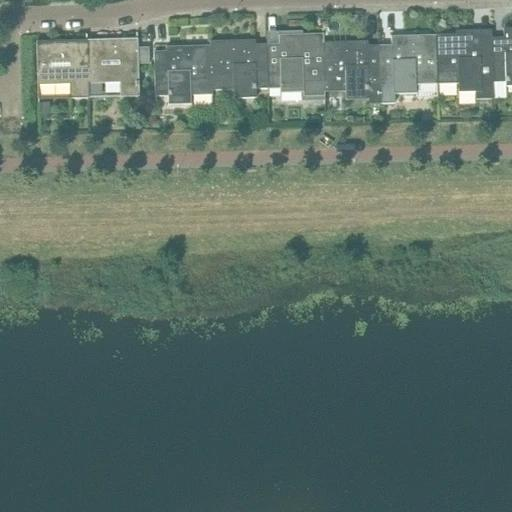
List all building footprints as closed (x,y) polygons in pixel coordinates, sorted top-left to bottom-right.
[(503,38),(491,38),(492,83),(504,82),(505,87),(511,86),(511,28),(503,29),(503,38)] [(278,44),(266,44),(267,89),(279,89),(279,94),(302,93),(302,99),(323,99),(323,92),(324,92),(322,34),(277,35),(278,44)] [(323,34),(322,34),(324,92),(345,92),(345,100),(368,100),(368,105),(380,104),(380,90),(379,46),(367,46),(367,42),(323,43),(323,34)] [(456,35),(435,35),(436,85),(457,84),(457,93),(475,92),(475,100),(493,99),(492,83),(491,38),(480,38),(479,34),(456,35)] [(390,45),(379,46),(380,90),(380,104),(394,104),(394,95),(415,94),(415,85),(436,85),(435,35),(390,36),(390,45)] [(138,97),(137,39),(87,41),(88,84),(119,83),(119,98),(138,97)] [(88,84),(87,41),(36,42),(37,86),(69,85),(69,99),(89,98),(88,84)] [(255,90),(267,89),(266,44),(254,45),(254,41),(209,42),(211,91),(232,91),(232,100),(255,99),(255,90)] [(211,91),(209,42),(209,46),(165,47),(165,52),(153,53),(154,97),(166,97),(167,106),(189,105),(189,96),(211,96),(211,91)]
